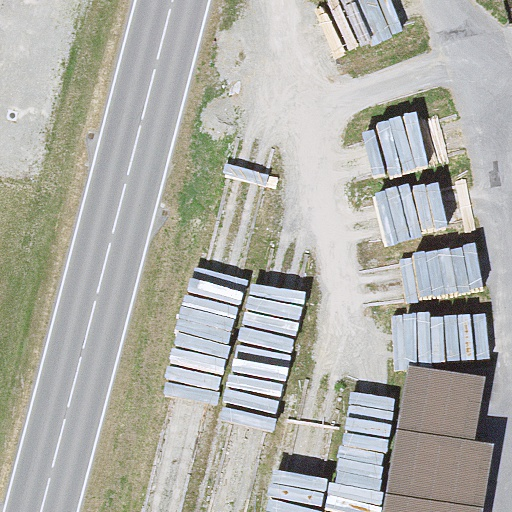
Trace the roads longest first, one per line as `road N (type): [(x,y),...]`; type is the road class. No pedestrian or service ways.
road 1 (secondary): [(170,0),(35,511)]
road 2 (residential): [(511,221),(481,62)]
